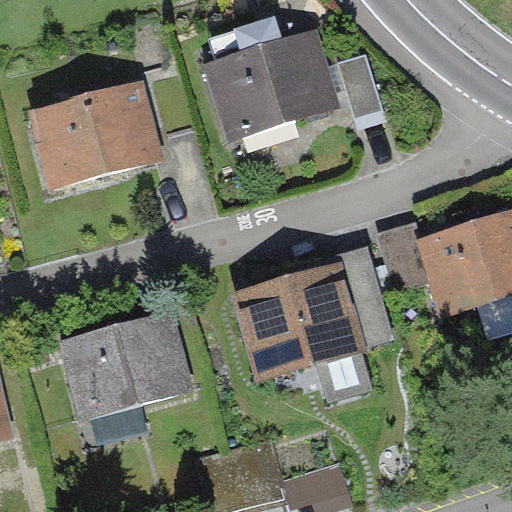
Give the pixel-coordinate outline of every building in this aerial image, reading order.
[(328,26),(210,53),(233,153),(351,126),(328,26)] [(395,130),(379,62),(353,68),(368,136),(395,130)] [(160,96),(48,127),(66,194),(178,164),(160,96)] [(511,225),(431,252),(456,326),(511,307),(511,225)] [(367,277),(255,310),(275,381),(388,348),(367,277)] [(190,321),(80,349),(99,422),(209,393),(190,321)] [(14,363),(0,365),(0,455),(34,448),(14,363)]
